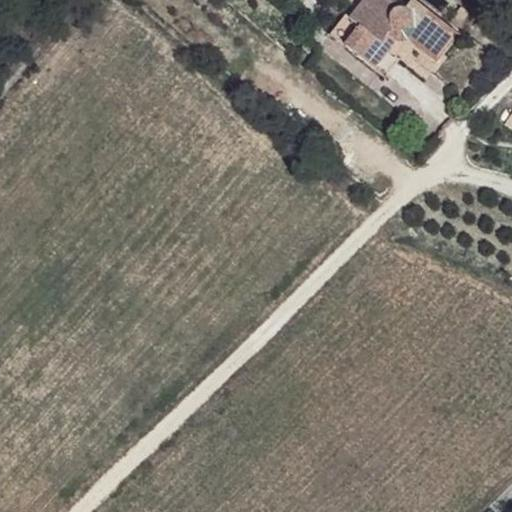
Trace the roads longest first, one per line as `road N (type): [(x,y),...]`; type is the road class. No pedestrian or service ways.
road 1 (track): [(272,38),(400,146),(422,180),(87,511)]
road 2 (track): [(422,180),(511,88)]
